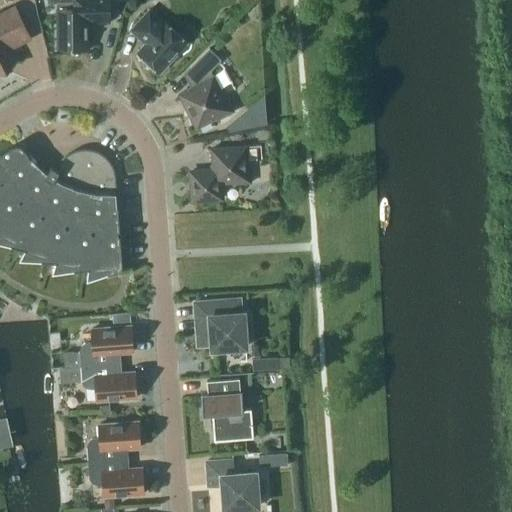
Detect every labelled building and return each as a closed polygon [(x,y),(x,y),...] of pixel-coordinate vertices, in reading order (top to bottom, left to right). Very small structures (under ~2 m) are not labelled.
[(56,2),(57,49),(89,49),(88,22),(109,21),(108,0),(53,0),(53,2),(56,2)] [(14,8),(0,14),(0,68),(5,68),(15,58),(9,47),(29,37),(14,8)] [(145,43),(137,52),(159,72),(187,42),(164,21),(164,22),(149,9),(130,29),(145,43)] [(183,73),(190,87),(178,93),(196,128),(216,117),(217,119),(233,111),(224,92),(222,93),(210,70),(221,60),(209,47),(183,73)] [(266,123),(264,98),(228,126),(230,130),(266,123)] [(41,259),(41,261),(75,263),(75,269),(74,269),(74,270),(108,266),(109,272),(108,272),(108,273),(116,271),(119,269),(121,265),(122,262),(118,207),(116,207),(111,208),(110,194),(115,194),(116,195),(117,195),(115,176),(113,167),(108,159),(101,153),(93,150),(84,148),(75,150),(67,154),(60,160),(55,167),(51,165),(46,172),(44,171),(31,158),(23,147),(20,145),(16,144),(12,145),(0,152),(0,232),(14,239),(12,244),(11,244),(11,245),(44,254),(42,259),(41,259)] [(212,170),(190,171),(192,200),(221,198),(220,182),(237,181),(237,183),(251,182),(250,168),(248,168),(246,146),(211,148),(212,170)] [(240,298),(194,301),(195,319),(196,319),(196,317),(209,316),(212,349),(246,346),(245,335),(248,333),(247,324),(244,323),(244,312),(241,312),(240,298)] [(114,322),(130,321),(130,312),(113,314),(114,322)] [(63,352),(64,367),(81,366),(120,362),(120,352),(132,351),(130,325),(91,328),(92,341),(88,341),(84,343),(81,345),(79,349),(80,351),(63,352)] [(258,358),(259,370),(280,368),(279,357),(258,358)] [(120,362),(81,366),(82,378),(82,381),(84,385),(87,387),(92,388),(95,387),(96,400),(136,397),(134,371),(121,372),(120,362)] [(64,367),(61,367),(62,380),(82,378),(81,366),(64,367)] [(211,413),(214,441),(257,437),(255,408),(243,409),(241,392),(240,392),(239,378),(206,380),(207,394),(201,395),(202,413),(211,413)] [(87,445),(88,461),(128,458),(127,448),(140,447),(138,421),(98,424),(99,437),(95,437),(91,438),(88,441),(87,445)] [(269,466),(287,465),(286,453),(268,454),(269,466)] [(128,458),(88,461),(89,477),(91,480),(95,483),(99,483),(103,483),(104,496),(143,493),(141,467),(128,468),(128,458)] [(222,483),(224,508),(235,508),(237,510),(246,509),(247,507),(258,506),(255,471),(234,473),(233,460),(233,459),(206,461),(208,486),(209,486),(209,484),(222,483)] [(104,508),(114,507),(114,499),(104,500),(104,508)]
